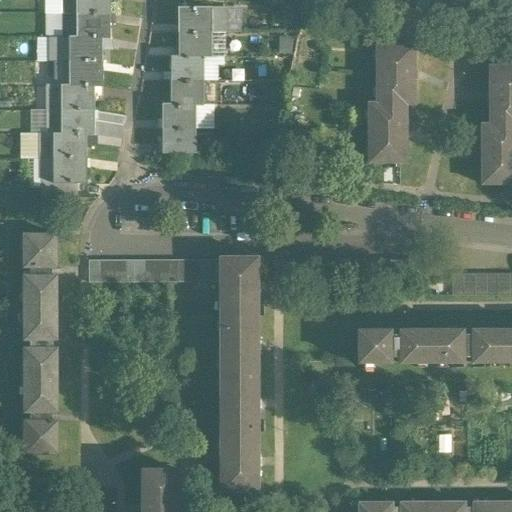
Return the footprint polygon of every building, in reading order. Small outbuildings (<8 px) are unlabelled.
[(108,0),(62,0),(63,16),(110,16),(108,0)] [(210,10),(179,10),(179,35),(210,35),(210,10)] [(110,16),(63,16),(64,39),(70,39),(77,39),(78,40),(101,40),(101,41),(110,41),(110,16)] [(210,35),(179,35),(179,58),(179,59),(202,59),(210,59),(210,35)] [(101,40),(78,40),(77,39),(70,39),(71,64),(102,64),(101,41),(101,40)] [(413,48),(376,48),(376,106),(368,106),(368,164),(405,164),(405,107),(413,107),(413,48)] [(202,59),(179,59),(179,58),(171,58),(171,83),(202,83),(202,59)] [(71,64),(54,64),(55,88),(69,88),(69,89),(93,88),(93,89),(102,89),(102,64),(71,64)] [(511,68),(490,69),(490,127),(482,127),(482,186),(511,186),(511,68)] [(202,108),(202,83),(171,83),(171,106),(171,107),(194,107),(194,108),(202,108)] [(93,88),(69,89),(69,88),(55,88),(45,88),(46,113),(94,113),(93,89),(93,88)] [(194,107),(171,107),(171,106),(163,106),(163,131),(194,131),(194,108),(194,107)] [(94,113),(46,113),(46,136),(62,136),(62,137),(85,137),(85,138),(94,138),(94,113)] [(194,131),(163,131),(163,156),(194,156),(194,131)] [(85,137),(62,137),(62,136),(46,136),(38,136),(39,161),(54,161),(86,161),(85,138),(85,137)] [(86,161),(54,161),(55,184),(55,186),(77,185),(86,185),(86,161)] [(77,185),(55,186),(55,184),(41,184),(41,197),(77,197),(77,185)] [(55,236),(22,236),(22,267),(28,267),(28,277),(22,277),(22,308),(55,308),(55,276),(51,276),(51,267),(55,267),(55,236)] [(257,260),(220,261),(220,264),(220,285),(220,318),(257,318),(257,260)] [(390,263),(290,263),(290,284),(391,284),(390,263)] [(413,263),(390,263),(391,284),(413,284),(413,263)] [(220,264),(88,264),(88,285),(220,285),(220,264)] [(511,276),(451,276),(451,299),(511,298),(511,276)] [(55,308),(22,308),(23,339),(29,339),(29,349),(23,349),(23,381),(56,381),(55,348),(51,349),(51,339),(55,339),(55,308)] [(257,318),(220,318),(220,376),(257,376),(257,318)] [(463,333),(431,333),(431,366),(462,366),(462,360),(471,360),(471,366),(503,366),(503,332),(472,333),(472,337),(463,337),(463,333)] [(511,332),(503,332),(503,366),(511,365),(511,332)] [(431,333),(399,333),(399,337),(390,337),(390,333),(358,333),(358,366),(390,366),(390,360),(399,360),(399,366),(431,366),(431,333)] [(257,376),(220,376),(220,434),(257,434),(257,376)] [(56,412),(56,381),(23,381),(23,412),(29,412),(29,421),(23,422),(23,455),(56,455),(56,422),(52,422),(52,412),(56,412)] [(257,434),(220,434),(220,492),(257,492),(257,434)] [(177,511),(178,473),(143,473),(142,511),(177,511)]
